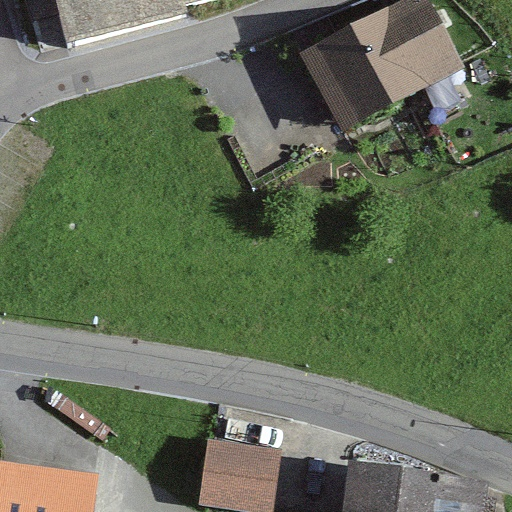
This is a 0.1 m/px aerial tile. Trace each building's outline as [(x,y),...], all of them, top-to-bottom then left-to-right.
[(54,0),(69,52),(220,11),(228,0),(54,0)] [(421,9),(304,72),(342,142),(458,79),(421,9)] [(210,438),(201,501),(273,511),(282,448),(210,438)] [(0,456),(0,511),(92,511),(99,470),(0,456)] [(354,460),(347,511),(356,511),(497,511),(500,495),(487,493),(489,479),(354,460)]
